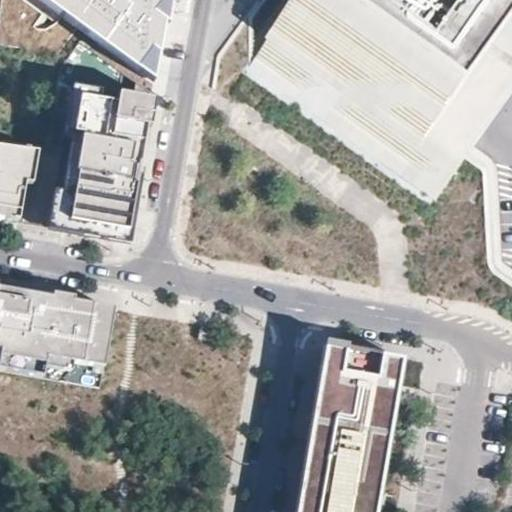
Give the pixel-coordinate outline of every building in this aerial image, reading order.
[(177,0),(25,0),(162,97),(177,0)] [(297,0),(249,68),(435,201),(463,162),(452,154),(511,70),(511,2),(509,0),(297,0)] [(154,160),(163,110),(78,92),(51,236),(137,252),(154,160)] [(30,144),(0,138),(0,219),(16,223),(30,144)] [(0,369),(103,386),(116,306),(0,284),(0,369)] [(220,326),(201,323),(199,333),(218,336),(220,326)] [(140,339),(131,401),(161,405),(169,344),(140,339)] [(323,347),(294,511),(376,511),(402,361),(323,347)]
